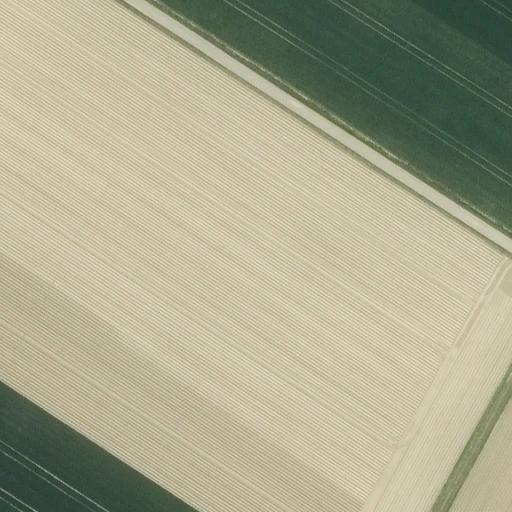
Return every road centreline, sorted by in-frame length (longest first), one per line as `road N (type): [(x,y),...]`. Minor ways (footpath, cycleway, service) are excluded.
road 1 (track): [(126,0),(511,250)]
road 2 (track): [(511,380),(441,511)]
